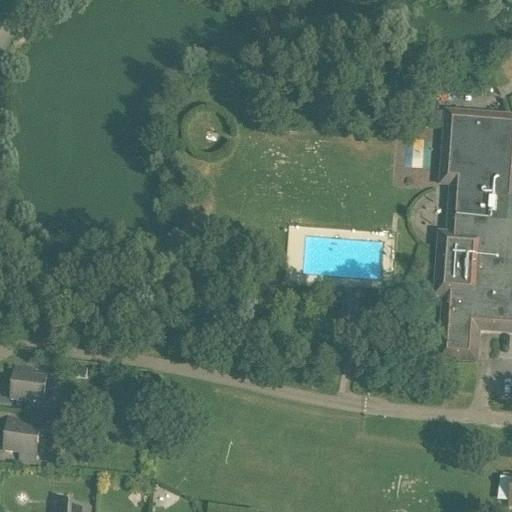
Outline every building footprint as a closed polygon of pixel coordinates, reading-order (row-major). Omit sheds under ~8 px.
[(511,201),(511,184),(511,120),(447,115),(441,189),(458,190),(454,238),(439,237),(434,300),(442,301),(438,345),(476,347),(479,328),(505,329),(505,335),(511,335),(511,201)] [(354,303),(341,302),(340,313),(354,314),(354,303)] [(475,369),(476,351),(438,348),(437,367),(475,369)] [(47,381),(30,379),(31,371),(15,369),(11,402),(27,405),(26,412),(42,414),(47,381)] [(40,432),(23,430),(24,423),(8,421),(4,454),(20,456),(19,463),(36,466),(40,432)]
